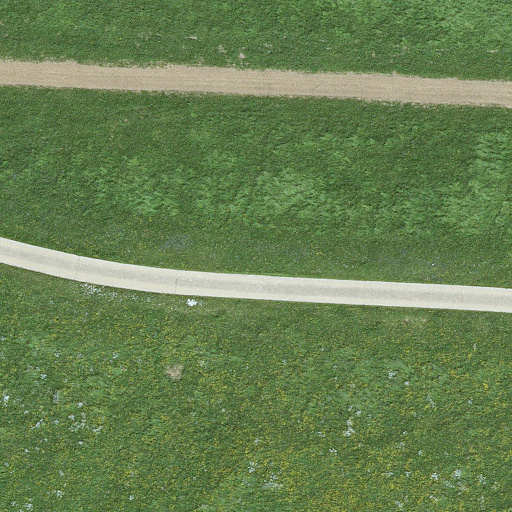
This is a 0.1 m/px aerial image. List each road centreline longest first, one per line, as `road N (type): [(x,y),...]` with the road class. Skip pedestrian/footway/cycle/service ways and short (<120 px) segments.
road 1 (unclassified): [(0,249),(241,284),(511,300)]
road 2 (track): [(0,70),(511,91)]
